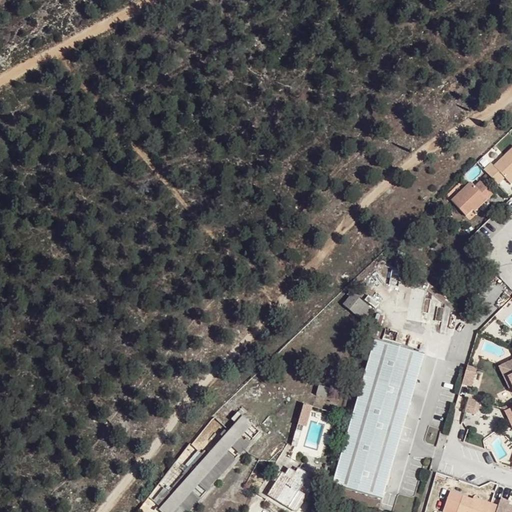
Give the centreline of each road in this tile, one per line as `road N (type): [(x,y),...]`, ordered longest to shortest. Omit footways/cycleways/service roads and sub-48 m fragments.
road 1 (track): [(511,88),(394,173),(103,511)]
road 2 (track): [(0,82),(148,0)]
